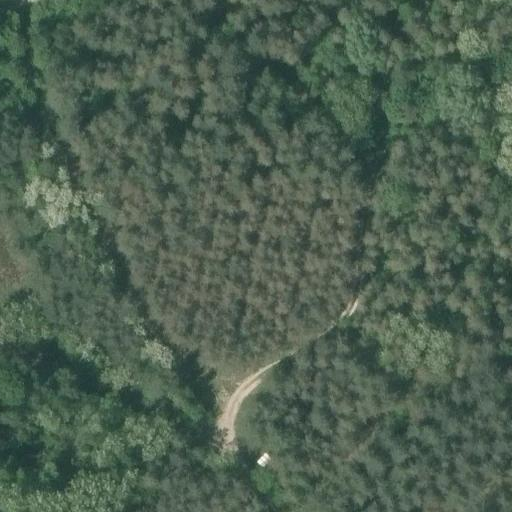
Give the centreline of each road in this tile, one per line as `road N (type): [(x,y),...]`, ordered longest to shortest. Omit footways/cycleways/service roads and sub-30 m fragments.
road 1 (track): [(0,13),(103,234),(272,511)]
road 2 (track): [(223,436),(237,394),(343,318),(369,199),(391,148),(436,130),(481,130),(500,136),(511,160)]
